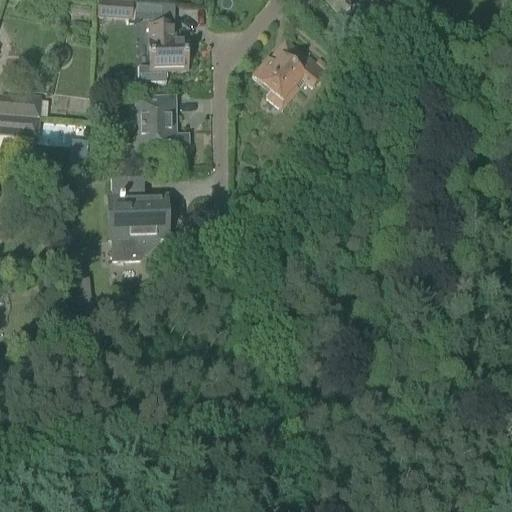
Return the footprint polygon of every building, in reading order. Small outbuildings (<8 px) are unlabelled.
[(379,16),(392,0),(322,0),(333,13),(338,19),(348,10),(343,4),(345,0),(374,0),(369,8),(379,16)] [(51,3),(50,11),(60,12),(61,5),(51,3)] [(96,5),(95,19),(128,21),(130,21),(131,7),(96,5)] [(148,45),(149,70),(137,70),(137,86),(165,85),(165,73),(186,73),(185,44),(171,45),(171,35),(173,35),(173,29),(148,29),(149,45),(148,45)] [(305,61),(300,56),(284,44),(269,62),(267,61),(251,80),(269,95),(265,100),(277,110),(299,84),(310,94),(325,76),(306,60),(305,61)] [(361,75),(343,61),(335,72),(353,87),(361,75)] [(174,100),(154,100),(134,101),(134,122),(142,122),(142,139),(136,140),(137,160),(167,159),(187,159),(187,138),(171,139),(170,121),(174,121),(174,100)] [(22,121),(21,140),(36,141),(38,122),(22,121)] [(167,241),(166,212),(166,199),(106,201),(107,243),(108,263),(139,263),(152,249),(152,242),(167,241)] [(82,282),(70,283),(72,308),(85,307),(82,282)]
